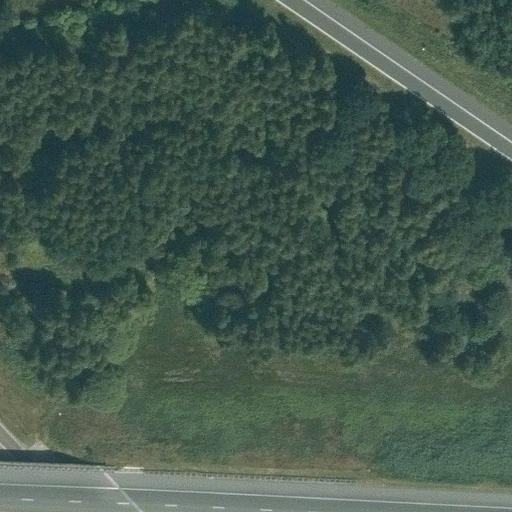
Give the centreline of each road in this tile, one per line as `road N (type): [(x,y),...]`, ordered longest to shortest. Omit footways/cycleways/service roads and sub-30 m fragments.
road 1 (motorway): [(302,511),(0,498)]
road 2 (motorway): [(511,152),(291,0)]
